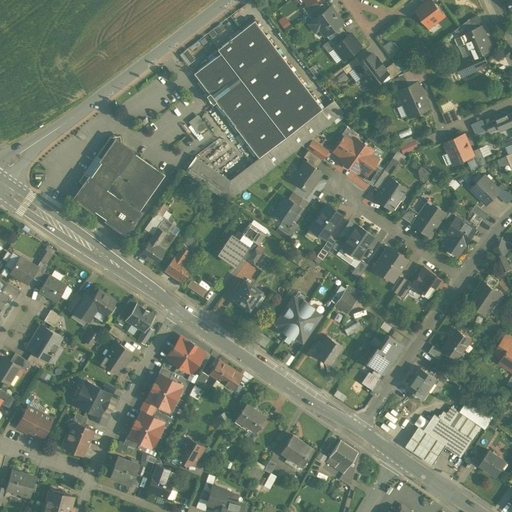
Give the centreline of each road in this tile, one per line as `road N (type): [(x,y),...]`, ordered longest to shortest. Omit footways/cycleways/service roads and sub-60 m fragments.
road 1 (tertiary): [(226,0),(0,172)]
road 2 (secondary): [(0,185),(177,312)]
road 3 (secondary): [(177,312),(358,429)]
road 4 (residential): [(177,312),(88,475)]
road 5 (residential): [(358,429),(461,277)]
road 6 (residential): [(461,277),(326,184)]
